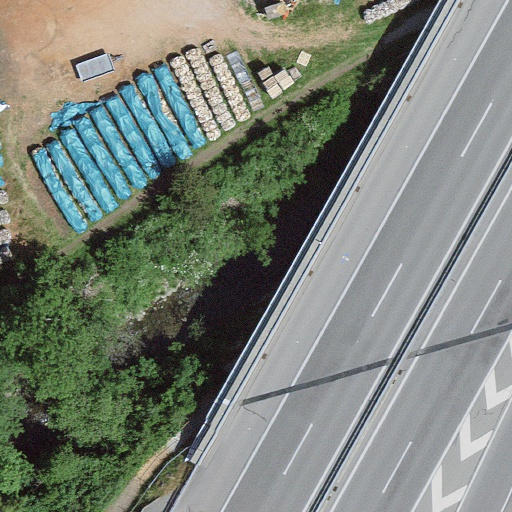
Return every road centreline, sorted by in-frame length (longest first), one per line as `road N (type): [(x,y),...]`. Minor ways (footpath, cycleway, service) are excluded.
road 1 (motorway): [(480,0),(195,511)]
road 2 (motorway): [(511,71),(266,511)]
road 3 (motorway): [(369,511),(511,255)]
